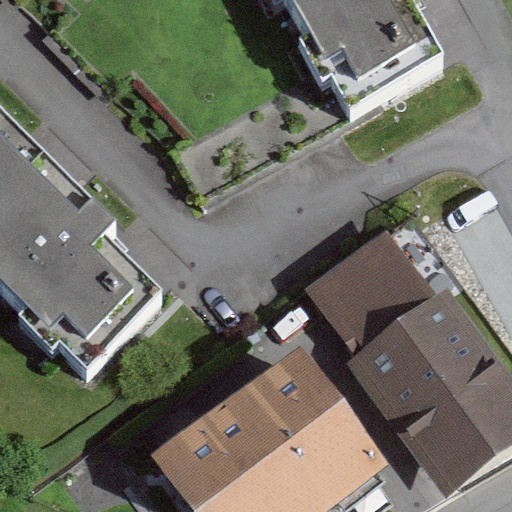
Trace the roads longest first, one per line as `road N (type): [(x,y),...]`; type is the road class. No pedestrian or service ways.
road 1 (residential): [(0,38),(57,92),(178,243),(479,131)]
road 2 (residential): [(479,131),(490,27),(475,0)]
